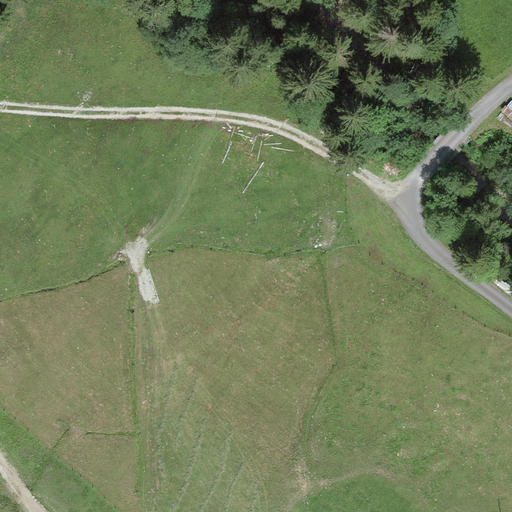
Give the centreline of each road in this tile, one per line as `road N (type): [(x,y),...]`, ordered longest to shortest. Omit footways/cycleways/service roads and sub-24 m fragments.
road 1 (track): [(0,106),(262,123),(307,140),(381,191),(415,200)]
road 2 (track): [(435,162),(416,193),(417,224),(511,310)]
